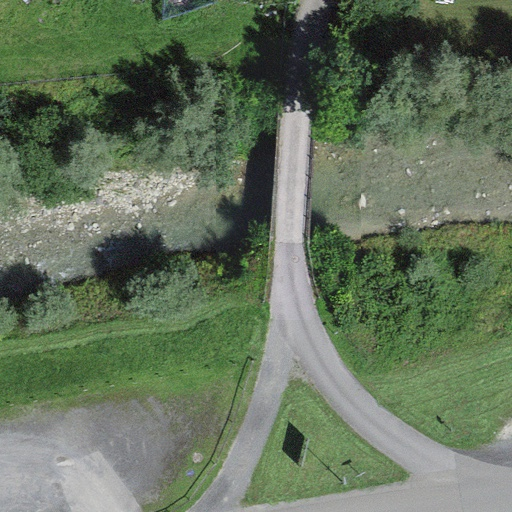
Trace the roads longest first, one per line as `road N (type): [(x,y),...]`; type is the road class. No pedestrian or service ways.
road 1 (residential): [(318,0),(306,21),(295,119),(294,322),(368,422),(486,500)]
road 2 (track): [(215,511),(294,322)]
